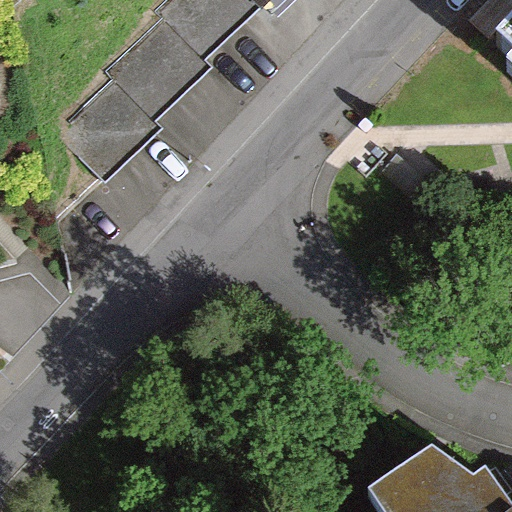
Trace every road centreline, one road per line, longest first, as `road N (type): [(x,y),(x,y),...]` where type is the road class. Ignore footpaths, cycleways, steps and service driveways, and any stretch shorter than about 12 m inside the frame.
road 1 (residential): [(208,224),(478,406),(511,413)]
road 2 (residential): [(208,224),(413,0)]
road 3 (residential): [(0,439),(208,224)]
